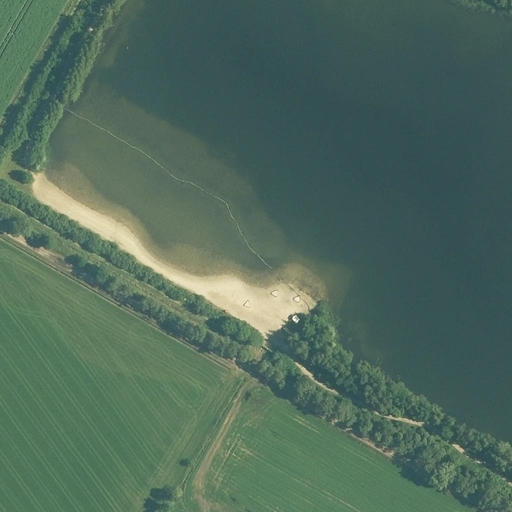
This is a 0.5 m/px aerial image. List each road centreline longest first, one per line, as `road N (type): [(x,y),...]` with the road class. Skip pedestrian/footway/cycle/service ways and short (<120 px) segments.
road 1 (unknown): [(109,0),(44,114),(31,164),(42,193),(301,349),(511,493)]
road 2 (track): [(0,228),(490,511)]
